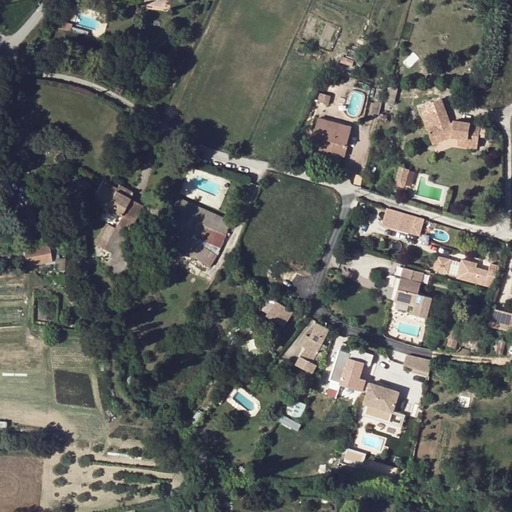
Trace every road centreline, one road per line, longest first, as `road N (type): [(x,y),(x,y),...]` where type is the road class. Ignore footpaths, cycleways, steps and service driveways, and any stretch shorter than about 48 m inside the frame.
road 1 (unclassified): [(7,45),(25,71),(103,90),(225,158),(355,191)]
road 2 (unclassified): [(355,191),(483,228),(500,225),(506,119)]
road 3 (residential): [(355,191),(319,311),(331,323),(401,346)]
